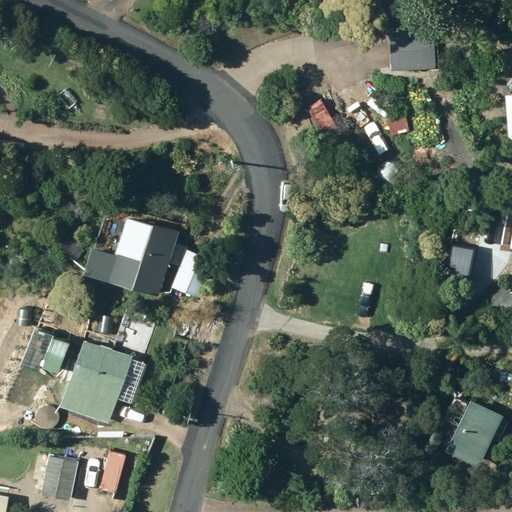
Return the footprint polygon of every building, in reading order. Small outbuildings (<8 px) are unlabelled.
[(381,12),(377,0),(361,0),(367,16),(381,12)] [(394,71),(436,69),(434,26),(391,28),(394,71)] [(159,165),(144,182),(172,209),(188,192),(159,165)] [(160,298),(181,234),(131,217),(119,257),(96,249),(88,274),(160,298)] [(189,251),(174,288),(200,298),(215,261),(189,251)] [(72,327),(92,333),(97,318),(76,311),(72,327)] [(88,343),(63,408),(111,425),(135,360),(88,343)] [(467,403),(442,454),(475,470),(500,420),(467,403)] [(73,501),(80,462),(52,456),(45,496),(73,501)] [(7,511),(10,498),(0,496),(0,511),(7,511)]
